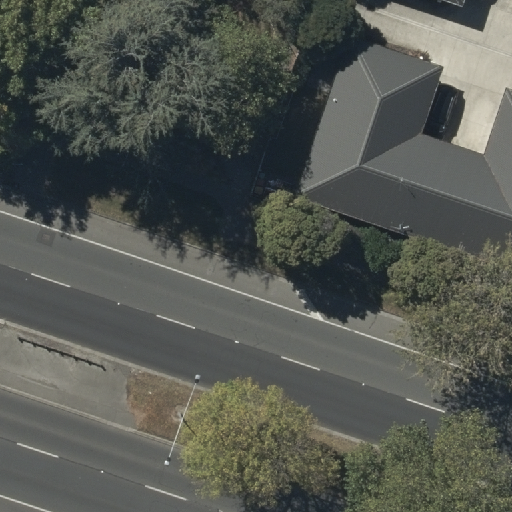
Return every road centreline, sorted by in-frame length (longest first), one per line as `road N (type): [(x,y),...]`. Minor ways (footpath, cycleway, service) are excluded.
road 1 (trunk): [(0,264),(511,435)]
road 2 (trunk): [(220,511),(0,438)]
